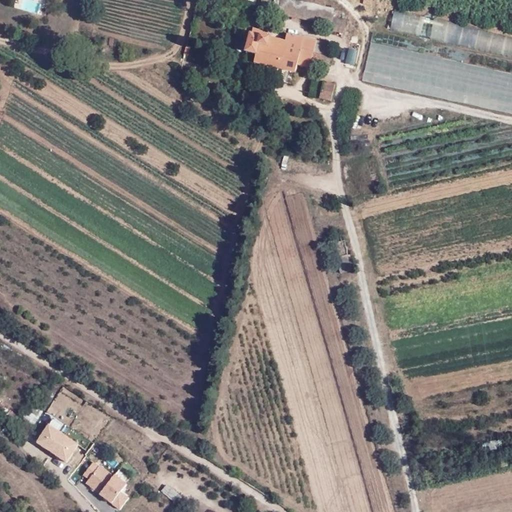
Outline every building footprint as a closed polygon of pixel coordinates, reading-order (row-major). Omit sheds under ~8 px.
[(332,7),(299,0),(280,0),(278,13),(328,24),(327,30),(342,34),(345,19),(331,17),(332,7)] [(511,34),(396,6),(391,28),(511,57),(511,34)] [(511,63),(374,31),(363,79),(511,113),(511,63)] [(250,33),(245,53),(252,55),(252,63),(293,72),(296,65),(308,67),(310,61),(328,66),(330,57),(326,56),(327,46),(285,37),(283,44),(266,39),(267,35),(250,33)] [(320,78),(333,80),(334,74),(321,72),(320,78)] [(307,94),(329,99),(331,86),(310,81),(307,94)] [(344,272),(358,270),(354,255),(349,256),(347,243),(340,245),(342,257),(341,258),(344,272)] [(80,442),(49,422),(36,440),(66,461),(80,442)] [(94,460),(83,474),(88,478),(99,465),(94,460)] [(88,478),(86,482),(98,493),(113,474),(101,463),(99,465),(88,478)] [(113,474),(98,493),(112,502),(122,490),(128,481),(116,471),(113,474)] [(511,511),(511,474),(497,475),(498,511),(511,511)] [(175,502),(181,495),(166,483),(160,490),(175,502)] [(122,490),(112,502),(119,508),(129,494),(122,490)]
